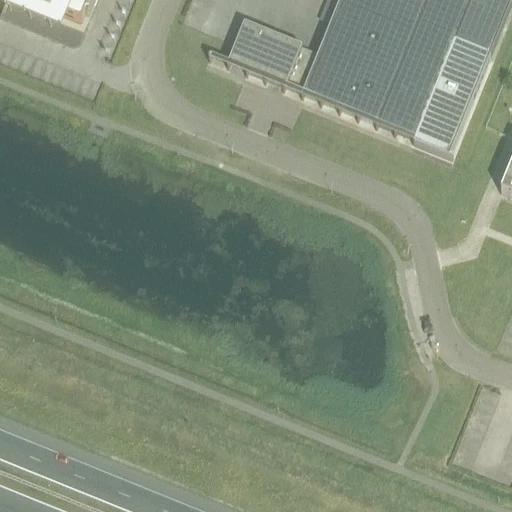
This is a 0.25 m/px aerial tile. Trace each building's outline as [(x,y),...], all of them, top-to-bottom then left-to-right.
[(10,0),(55,18),(56,16),(80,26),(90,0),(10,0)] [(244,29),(229,68),(414,143),(413,147),(414,148),(450,163),(451,161),(511,7),(511,0),(342,0),(318,59),(302,53),(302,52),(244,29)] [(307,0),(305,8),(318,13),(323,0),(307,0)] [(214,67),(210,78),(226,83),(230,71),(214,67)] [(511,187),(507,199),(502,197),(501,198),(511,202),(511,187)]
